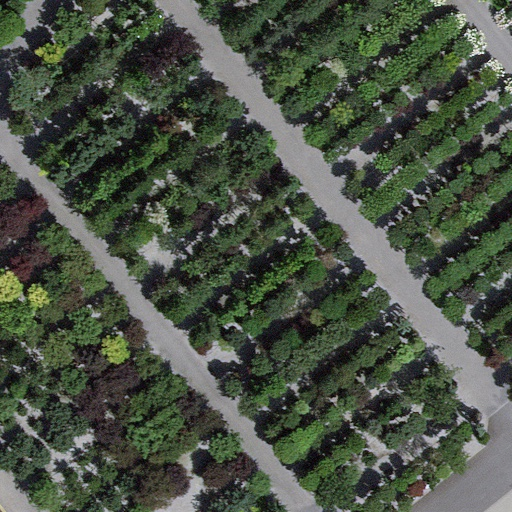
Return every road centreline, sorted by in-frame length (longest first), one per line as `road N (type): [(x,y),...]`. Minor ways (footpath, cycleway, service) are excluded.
road 1 (track): [(511,421),(180,0)]
road 2 (track): [(38,0),(0,77),(0,488),(17,511)]
road 3 (track): [(304,511),(0,116)]
